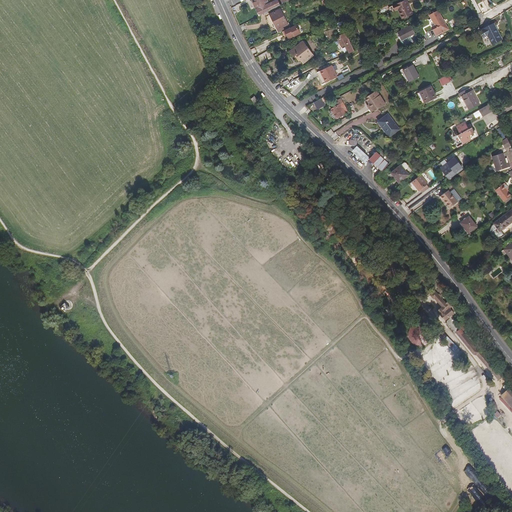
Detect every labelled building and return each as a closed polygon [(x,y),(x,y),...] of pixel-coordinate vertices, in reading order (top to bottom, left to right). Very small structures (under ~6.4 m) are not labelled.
[(268,1),(267,0),(254,0),(256,2),(253,3),(259,16),(280,5),(278,0),(277,0),(269,4),(266,5),(265,2),(268,1)] [(335,9),(331,0),(322,0),(327,12),(335,9)] [(407,0),(406,0),(393,6),(395,11),(398,9),(402,19),(413,14),(407,0)] [(232,8),(235,14),(241,11),(238,5),(232,8)] [(338,13),(337,8),(335,9),(327,12),(329,16),(338,13)] [(290,27),(281,9),(270,14),(279,33),(290,27)] [(436,35),(448,29),(438,11),(430,15),(435,25),(432,27),(436,35)] [(346,33),(341,22),(337,23),(339,28),(338,30),(341,35),(346,33)] [(482,31),(484,36),(488,35),(493,43),(501,39),(494,25),(482,31)] [(296,26),(291,28),(294,35),(293,36),(293,37),(300,34),(296,26)] [(411,26),(398,33),(402,40),(400,41),(403,45),(417,38),(415,33),(411,26)] [(285,37),(286,37),(284,32),(291,28),(282,32),(285,37)] [(291,28),(284,32),(286,37),(287,38),(293,36),(294,35),(291,28)] [(354,51),(346,33),(341,35),(340,36),(337,38),(340,45),(345,43),(349,53),(354,51)] [(302,48),(300,44),(291,51),(295,57),(297,56),(303,63),(314,55),(309,49),(308,51),(304,46),(302,48)] [(268,51),(258,56),(260,61),(270,56),(268,51)] [(338,77),(332,65),(320,71),(326,83),(338,77)] [(413,65),(403,70),(405,73),(415,68),(413,65)] [(415,68),(405,73),(406,76),(416,71),(415,68)] [(326,83),(320,71),(317,72),(323,84),(326,83)] [(420,77),(416,71),(406,76),(410,82),(420,77)] [(450,82),(447,76),(440,79),(439,79),(442,86),(450,82)] [(420,92),(425,103),(437,97),(431,86),(420,92)] [(472,90),(471,91),(469,88),(459,94),(460,96),(462,96),(469,110),(480,104),(472,90)] [(495,100),(499,98),(495,89),(491,92),(495,100)] [(365,98),(369,104),(367,105),(372,112),(386,105),(382,98),(378,91),(365,98)] [(325,106),(321,98),(313,103),(317,110),(325,106)] [(348,112),(343,103),(338,105),(331,109),(332,110),(337,118),(337,119),(348,112)] [(493,111),(489,104),(479,110),(483,117),(493,111)] [(373,113),(349,123),(351,128),(376,118),(373,113)] [(378,122),(390,137),(399,129),(388,114),(378,122)] [(469,129),(465,122),(456,127),(460,134),(458,135),(463,144),(471,139),(469,136),(475,132),(472,127),(469,129)] [(256,133),(249,125),(245,128),(252,137),(256,133)] [(241,137),(235,130),(229,134),(236,142),(241,137)] [(355,140),(350,139),(349,144),(356,146),(358,138),(355,138),(355,140)] [(510,146),(507,138),(502,141),(506,149),(510,146)] [(370,158),(357,146),(352,151),(365,163),(370,158)] [(376,152),(369,159),(382,171),(389,164),(376,152)] [(506,157),(504,153),(492,156),(497,171),(510,167),(509,163),(507,163),(505,158),(506,157)] [(453,154),(438,165),(440,167),(455,156),(453,154)] [(454,159),(442,168),(444,170),(443,171),(449,179),(456,174),(455,173),(461,169),(454,159)] [(391,173),(399,183),(409,175),(405,170),(407,169),(407,167),(405,164),(403,163),(401,165),(391,173)] [(428,184),(421,175),(412,182),(419,191),(420,190),(422,193),(429,188),(427,185),(428,184)] [(509,192),(503,184),(495,190),(504,201),(511,196),(509,192)] [(462,199),(454,189),(450,192),(458,202),(462,199)] [(458,202),(450,192),(449,190),(441,196),(450,208),(458,202)] [(511,209),(494,223),(494,224),(492,225),(491,229),(491,233),(494,237),(498,238),(501,238),(505,235),(501,231),(511,222),(511,209)] [(469,216),(460,223),(469,234),(477,227),(469,216)] [(457,301),(452,296),(447,299),(438,289),(433,293),(437,297),(437,296),(444,304),(440,309),(446,316),(455,309),(453,305),(457,301)] [(66,312),(71,306),(66,302),(61,307),(66,312)] [(464,323),(454,312),(450,316),(460,328),(476,347),(480,348),(500,372),(499,373),(502,376),(506,372),(482,343),(479,343),(463,324),(464,323)] [(460,328),(450,316),(448,321),(456,330),(460,328)] [(426,346),(433,336),(417,324),(407,336),(421,347),(423,344),(426,346)] [(505,414),(503,410),(496,416),(499,419),(505,414)]
